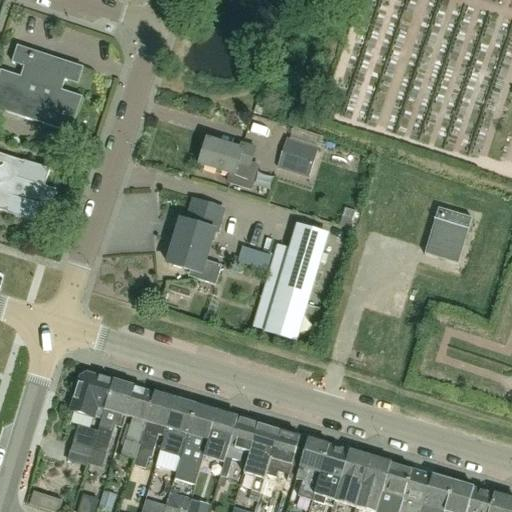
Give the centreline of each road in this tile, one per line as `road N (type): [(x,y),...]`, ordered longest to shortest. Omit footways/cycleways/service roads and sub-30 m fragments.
road 1 (unclassified): [(511,464),(57,325)]
road 2 (residential): [(57,325),(159,25)]
road 3 (track): [(141,80),(207,98),(254,93),(276,70),(299,0)]
road 4 (unclassified): [(0,511),(57,325)]
